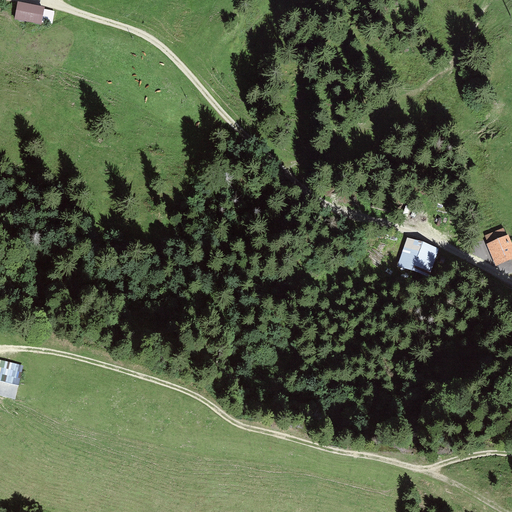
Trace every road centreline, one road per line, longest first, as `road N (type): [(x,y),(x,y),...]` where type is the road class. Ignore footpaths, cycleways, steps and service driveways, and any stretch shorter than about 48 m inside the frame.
road 1 (track): [(511,288),(409,234),(309,203),(209,116),(146,42),(38,0)]
road 2 (track): [(0,343),(125,369),(182,388),(231,419),(408,463)]
road 3 (track): [(259,163),(314,151),(373,102),(424,75),(473,0)]
